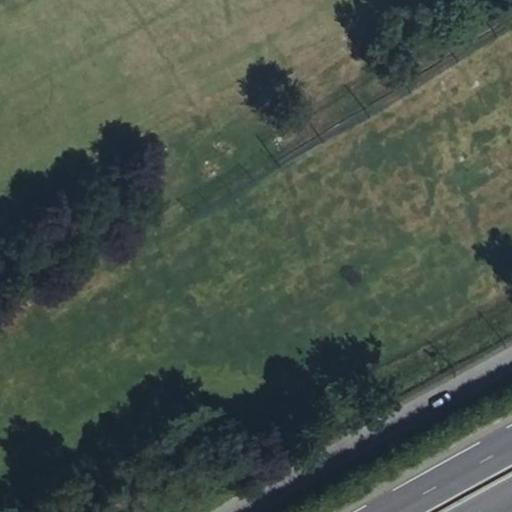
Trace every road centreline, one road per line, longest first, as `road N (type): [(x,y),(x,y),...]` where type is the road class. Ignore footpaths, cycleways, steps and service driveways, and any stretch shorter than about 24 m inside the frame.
road 1 (residential): [(236,511),(511,362)]
road 2 (trunk): [(511,437),(382,511)]
